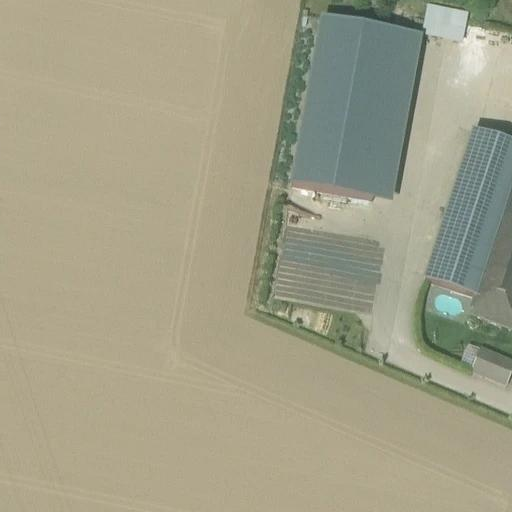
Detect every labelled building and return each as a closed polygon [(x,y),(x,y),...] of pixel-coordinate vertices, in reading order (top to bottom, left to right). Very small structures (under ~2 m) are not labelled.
[(467,19),(427,10),(421,39),(461,48),(467,19)] [(402,38),(322,24),(292,191),(372,205),(402,38)] [(421,42),(402,38),(372,205),(391,209),(421,42)] [(425,284),(474,300),(511,184),(511,149),(473,137),(425,284)] [(511,184),(474,300),(469,318),(511,334),(511,184)] [(481,380),(490,357),(480,353),(470,375),(481,380)] [(481,380),(506,390),(511,374),(511,366),(490,357),(481,380)]
